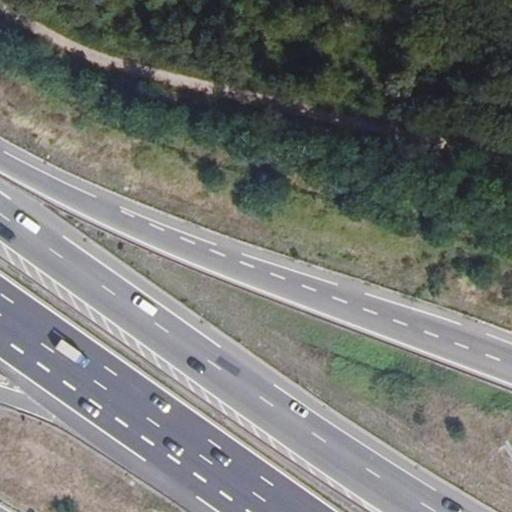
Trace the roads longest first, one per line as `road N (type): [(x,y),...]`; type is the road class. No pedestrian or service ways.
road 1 (track): [(511,156),(101,57),(0,1)]
road 2 (trunk): [(434,511),(0,222)]
road 3 (trunk): [(0,314),(285,511)]
road 4 (trunk): [(306,297),(141,228),(0,156)]
road 5 (motorway): [(511,374),(306,297)]
road 6 (trunk): [(511,361),(306,297)]
